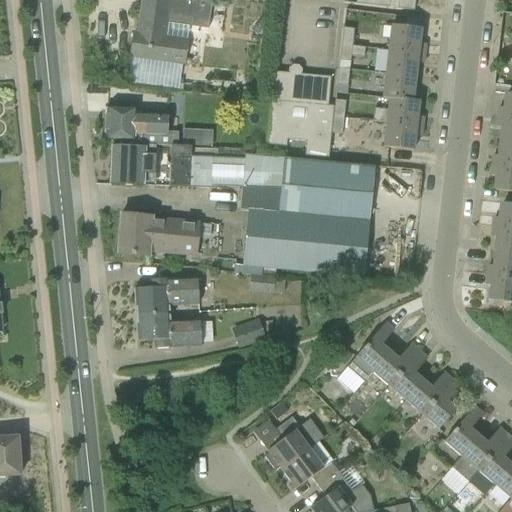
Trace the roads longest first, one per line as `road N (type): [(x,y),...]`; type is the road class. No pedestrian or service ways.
road 1 (primary): [(92,511),(39,0)]
road 2 (residential): [(511,386),(451,330),(442,277),(474,0)]
